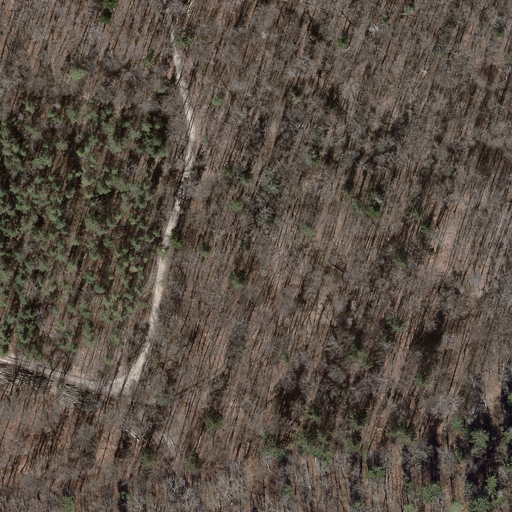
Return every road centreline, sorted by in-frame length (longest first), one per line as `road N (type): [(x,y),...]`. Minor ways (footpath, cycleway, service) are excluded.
road 1 (track): [(159,0),(182,164),(136,395),(208,511)]
road 2 (track): [(136,395),(0,354)]
